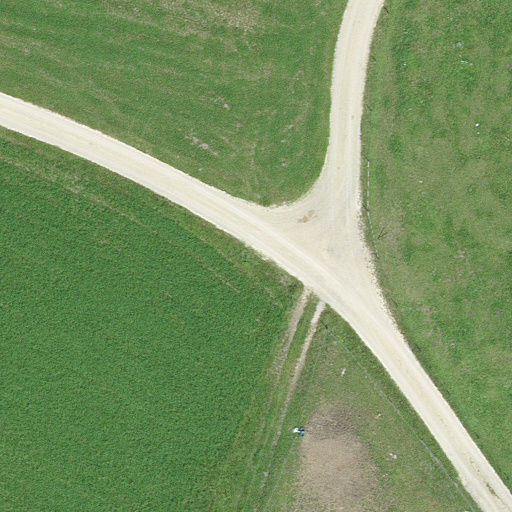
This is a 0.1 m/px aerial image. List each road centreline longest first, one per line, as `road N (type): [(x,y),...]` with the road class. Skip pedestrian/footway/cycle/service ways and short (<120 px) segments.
road 1 (track): [(361,0),(315,253),(496,511)]
road 2 (track): [(315,253),(0,114)]
